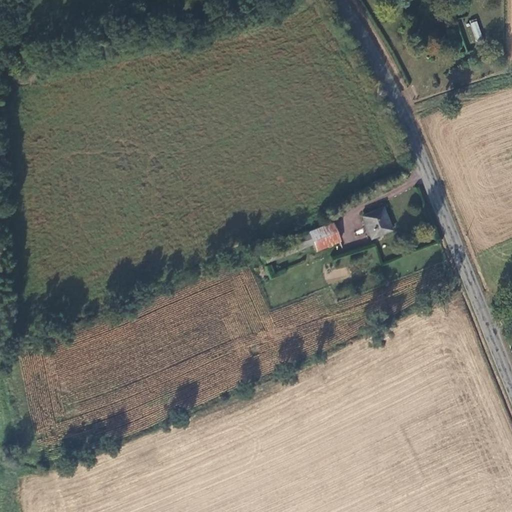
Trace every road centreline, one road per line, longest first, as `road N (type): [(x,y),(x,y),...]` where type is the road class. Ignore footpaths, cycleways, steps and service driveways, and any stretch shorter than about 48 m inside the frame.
road 1 (tertiary): [(337,0),(403,115),(511,385)]
road 2 (track): [(0,83),(223,31),(308,0)]
